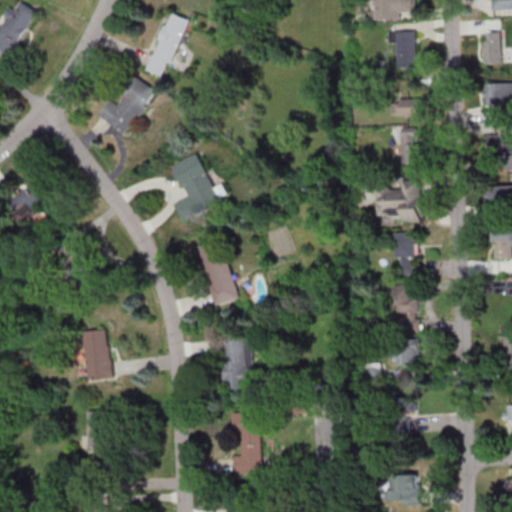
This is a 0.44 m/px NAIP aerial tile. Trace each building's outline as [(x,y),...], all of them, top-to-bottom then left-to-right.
[(3,29),(0,27),(0,46),(16,54),(38,11),(17,0),(3,29)] [(376,0),(376,18),(403,18),(403,10),(416,10),(416,0),(376,0)] [(511,0),(493,0),(493,9),(511,8),(511,0)] [(192,18),(172,10),(148,69),(167,77),(192,18)] [(418,67),(418,30),(392,30),(392,42),(399,42),(399,67),(418,67)] [(485,63),(503,63),(503,32),(485,32),(485,63)] [(511,81),(485,82),(485,100),(511,100),(511,81)] [(127,134),(150,104),(132,90),(121,104),(113,98),(101,114),(127,134)] [(422,116),(422,98),(395,98),(395,116),(422,116)] [(403,126),(403,163),(421,163),(421,126),(403,126)] [(511,168),(511,138),(496,139),(496,169),(511,168)] [(175,164),(189,196),(177,201),(186,219),(231,198),(224,182),(216,186),(201,152),(175,164)] [(57,197),(40,178),(10,204),(27,224),(57,197)] [(424,178),(403,178),(403,188),(378,188),(378,219),(424,218),(424,178)] [(511,184),(493,185),(493,204),(511,203),(511,184)] [(495,257),(511,257),(511,229),(495,229),(495,257)] [(78,283),(96,273),(73,231),(54,242),(78,283)] [(419,274),(419,231),(397,231),(397,274),(419,274)] [(241,298),(226,237),(202,243),(217,304),(241,298)] [(391,284),(392,330),(420,330),(420,294),(413,294),(413,283),(391,284)] [(91,379),(117,376),(111,328),(86,330),(91,379)] [(227,336),(227,389),(254,389),(254,336),(227,336)] [(420,364),(421,338),(394,338),(393,364),(420,364)] [(383,363),(368,363),(368,377),(383,377),(383,363)] [(418,411),(418,396),(393,396),(393,411),(418,411)] [(90,410),(90,447),(109,447),(109,410),(90,410)] [(263,411),(235,411),(235,431),(243,431),(243,453),(236,453),(236,473),(263,473),(263,411)] [(411,432),(411,416),(393,416),(393,432),(411,432)] [(422,503),(422,473),(391,473),(391,503),(422,503)] [(269,511),(269,502),(241,502),(240,511),(269,511)]
